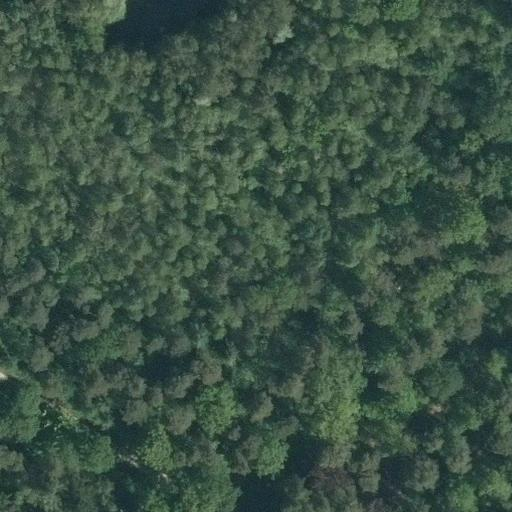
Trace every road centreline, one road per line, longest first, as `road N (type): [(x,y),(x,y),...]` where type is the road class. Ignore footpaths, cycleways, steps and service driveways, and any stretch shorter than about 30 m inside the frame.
road 1 (track): [(511,142),(217,511)]
road 2 (track): [(0,358),(250,511)]
